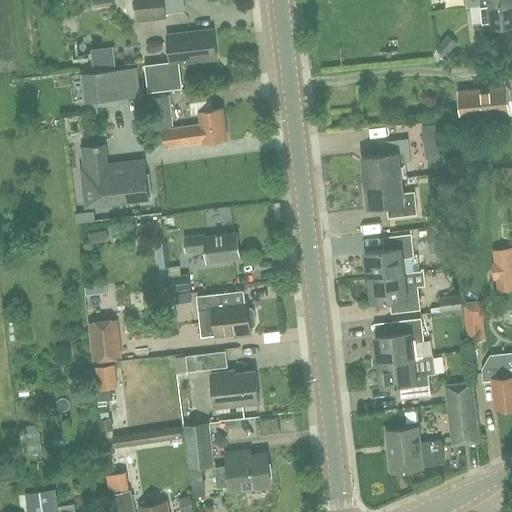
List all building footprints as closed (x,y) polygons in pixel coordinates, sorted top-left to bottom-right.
[(164,0),(135,0),(138,20),(166,16),(164,0)] [(511,0),(480,5),(482,21),(474,22),(476,38),(502,35),(501,24),(511,23),(511,0)] [(168,34),(171,62),(146,65),(149,93),(182,89),(179,62),(217,58),(214,29),(168,34)] [(447,56),(456,46),(446,38),(437,47),(447,56)] [(503,78),(511,77),(511,60),(501,62),(503,78)] [(137,69),(123,71),(85,75),(88,103),(127,98),(141,96),(137,69)] [(461,117),(500,113),(509,112),(508,103),(506,86),(458,91),(461,117)] [(152,131),(174,128),(170,95),(148,97),(152,131)] [(167,147),(227,138),(222,108),(214,110),(212,99),(191,102),(192,113),(200,112),(202,125),(164,130),(167,147)] [(422,126),(424,143),(439,141),(437,125),(422,126)] [(366,182),(401,178),(399,162),(411,160),(408,138),(379,141),(380,153),(363,155),(366,182)] [(97,148),(85,150),(88,174),(84,174),(86,192),(90,192),(91,204),(110,202),(111,205),(139,202),(139,198),(153,196),(151,175),(147,176),(146,166),(109,171),(106,147),(102,147),(101,146),(97,146),(97,148)] [(445,175),(429,177),(431,197),(447,196),(445,175)] [(401,178),(366,182),(369,207),(387,205),(388,217),(417,214),(414,190),(403,192),(401,178)] [(368,277),(404,273),(402,258),(414,257),(411,233),(381,236),(383,248),(365,251),(368,277)] [(207,262),(241,258),(238,234),(206,237),(205,234),(185,237),(187,253),(206,251),(207,262)] [(511,247),(493,250),(495,268),(492,268),(494,280),(497,280),(498,292),(511,289),(511,247)] [(404,273),(368,277),(371,302),(389,300),(391,313),(421,309),(418,286),(406,288),(404,273)] [(190,289),(192,289),(189,274),(168,276),(170,292),(173,291),(174,303),(192,301),(190,289)] [(117,289),(96,290),(96,303),(118,302),(117,289)] [(197,296),(199,310),(202,337),(234,333),(235,337),(252,335),(251,328),(253,328),(257,324),(254,310),(251,308),(249,308),(248,304),(223,307),(221,293),(197,296)] [(463,317),(461,295),(439,298),(442,319),(463,317)] [(484,317),(486,317),(485,301),(464,303),(468,342),(487,340),(484,317)] [(378,361),(414,357),(412,342),(424,341),(421,318),(392,321),(393,333),(375,335),(378,361)] [(118,320),(89,323),(91,342),(93,361),(122,357),(118,320)] [(188,371),(228,367),(226,351),(186,355),(188,371)] [(491,359),(492,369),(482,370),(484,381),(492,380),(495,409),(511,407),(511,353),(504,354),(505,358),(491,359)] [(414,357),(378,361),(380,387),(399,385),(400,398),(431,395),(428,374),(435,373),(432,355),(414,357)] [(117,387),(115,366),(96,368),(98,389),(117,387)] [(215,407),(260,402),(256,371),(236,374),(235,370),(211,373),(215,407)] [(453,446),(480,443),(473,381),(445,384),(453,446)] [(202,468),(215,466),(210,422),(184,425),(189,469),(191,469),(193,497),(205,495),(202,468)] [(115,448),(182,438),(180,425),(113,435),(115,448)] [(422,466),(434,464),(432,449),(420,451),(417,426),(386,430),(391,472),(423,468),(422,466)] [(24,455),(35,454),(33,434),(30,435),(29,427),(20,427),(24,455)] [(232,488),(270,483),(267,456),(251,457),(250,451),(228,454),(230,465),(216,467),(219,486),(232,484),(232,488)] [(17,464),(0,466),(0,483),(20,480),(17,464)] [(76,511),(75,504),(59,506),(56,488),(25,493),(28,511),(76,511)] [(114,511),(135,511),(131,489),(110,494),(114,511)] [(168,511),(166,502),(141,507),(141,511),(168,511)]
